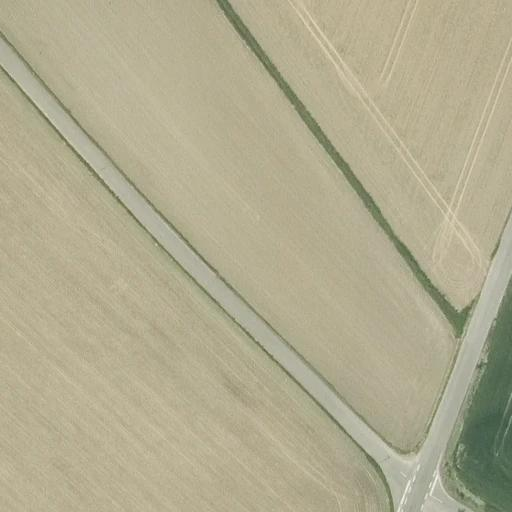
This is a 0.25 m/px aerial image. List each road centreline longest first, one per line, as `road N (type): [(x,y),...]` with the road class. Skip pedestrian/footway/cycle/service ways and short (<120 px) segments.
road 1 (unclassified): [(428,504),(217,294),(0,51)]
road 2 (unclassified): [(511,282),(428,504)]
